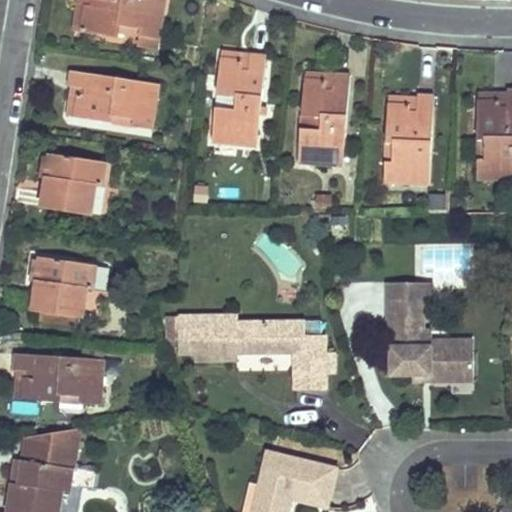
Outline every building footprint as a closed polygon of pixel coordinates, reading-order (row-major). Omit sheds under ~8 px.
[(96,5),(97,0),(83,0),(77,30),(84,32),(85,32),(89,5),(96,5)] [(159,53),(167,0),(97,0),(96,5),(89,5),(85,32),(120,38),(121,34),(121,26),(143,30),(142,38),(140,49),(159,53)] [(142,38),(143,30),(121,26),(121,34),(142,38)] [(251,74),(253,56),(222,52),(221,60),(245,61),(245,73),(251,74)] [(259,146),(268,58),(253,56),(251,74),(245,73),(245,61),(221,60),(218,95),(239,97),(237,111),(217,109),(213,142),(259,146)] [(153,132),(161,86),(73,70),(70,86),(75,87),(86,89),(87,90),(87,94),(80,94),(80,95),(76,118),(113,125),(114,117),(136,122),(135,129),(153,132)] [(333,93),(335,76),(307,73),(306,81),(325,82),(327,83),(326,93),(333,93)] [(344,166),(352,77),(335,76),(333,93),(326,93),(327,83),(325,82),(306,81),(303,116),(304,117),(303,132),(302,132),(299,163),(344,166)] [(76,118),(80,95),(80,94),(87,94),(87,90),(86,89),(75,87),(69,117),(71,117),(76,118)] [(511,180),(511,91),(509,92),(509,95),(509,108),(503,108),(503,107),(503,103),(481,103),(479,103),(479,140),(487,140),(486,161),(486,162),(479,162),(479,181),(511,180)] [(509,108),(509,95),(480,94),(480,95),(479,103),(481,103),(503,103),(503,107),(503,108),(509,108)] [(237,111),(239,97),(218,95),(217,109),(237,111)] [(429,186),(434,97),(419,95),(419,99),(419,112),(419,113),(412,113),(412,107),(390,106),(389,143),(396,143),(393,165),(387,165),(386,184),(429,186)] [(419,112),(419,99),(392,97),(390,106),(412,107),(412,113),(419,113),(419,112)] [(136,122),(114,117),(113,125),(135,129),(136,122)] [(434,136),(431,183),(447,184),(450,137),(434,136)] [(393,165),(396,143),(389,143),(387,165),(393,165)] [(107,189),(110,166),(51,155),(49,170),(51,170),(56,172),(55,178),(48,177),(43,208),(95,217),(99,188),(107,189)] [(332,205),(332,196),(318,196),(318,205),(332,206),(332,205)] [(84,316),(88,288),(97,289),(100,265),(42,257),(40,273),(41,273),(47,274),(46,281),(45,281),(40,280),(35,310),(41,311),(79,316),(84,316)] [(435,331),(427,331),(427,300),(389,300),(389,332),(393,332),(393,375),(415,375),(425,375),(425,369),(432,369),(432,381),(476,381),(476,351),(455,351),(455,341),(435,341),(435,331)] [(79,317),(79,316),(41,311),(41,312),(40,319),(74,324),(78,324),(79,317)] [(306,322),(239,322),(239,315),(183,316),(184,353),(201,352),(201,359),(239,359),(239,353),(239,348),(248,348),(248,353),(298,352),(298,388),(329,388),(329,372),(337,372),(337,354),(329,354),(329,337),(307,337),(306,322)] [(475,341),(455,341),(455,351),(476,351),(475,341)] [(103,405),(105,360),(17,353),(16,369),(21,369),(35,371),(34,377),(27,377),(27,380),(25,399),(25,400),(63,402),(63,408),(86,410),(86,404),(103,405)] [(34,377),(35,371),(21,369),(21,370),(19,400),(25,400),(25,399),(27,380),(27,377),(34,377)] [(432,381),(432,369),(425,369),(425,375),(415,375),(415,382),(432,381)] [(338,469),(269,452),(261,484),(254,511),(288,511),(292,498),(328,507),(338,469)] [(22,485),(27,461),(20,460),(18,460),(14,484),(15,484),(22,485)] [(72,495),(76,469),(27,461),(22,485),(15,484),(14,484),(9,511),(61,511),(65,494),(72,495)] [(254,511),(261,484),(252,481),(243,511),(254,511)]
